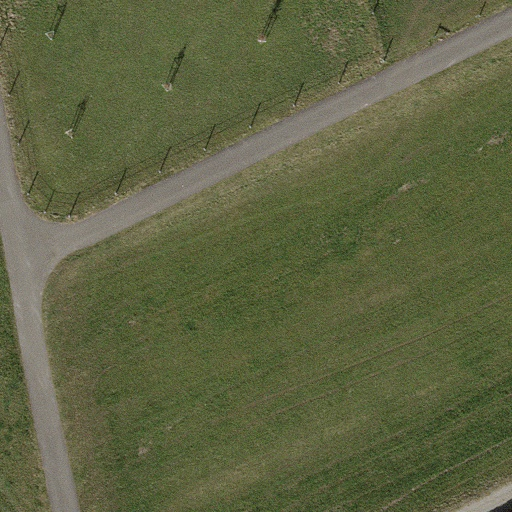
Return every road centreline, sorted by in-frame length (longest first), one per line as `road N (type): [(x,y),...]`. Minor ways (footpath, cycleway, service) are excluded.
road 1 (track): [(511,19),(20,264)]
road 2 (track): [(67,511),(20,264)]
